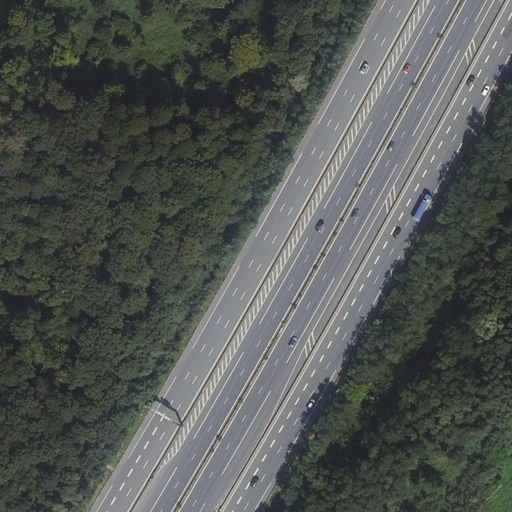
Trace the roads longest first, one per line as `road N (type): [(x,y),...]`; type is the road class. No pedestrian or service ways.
road 1 (trunk): [(400,0),(110,511)]
road 2 (motorway): [(190,511),(478,0)]
road 3 (motorway): [(445,0),(157,511)]
road 4 (trunk): [(239,511),(511,24)]
